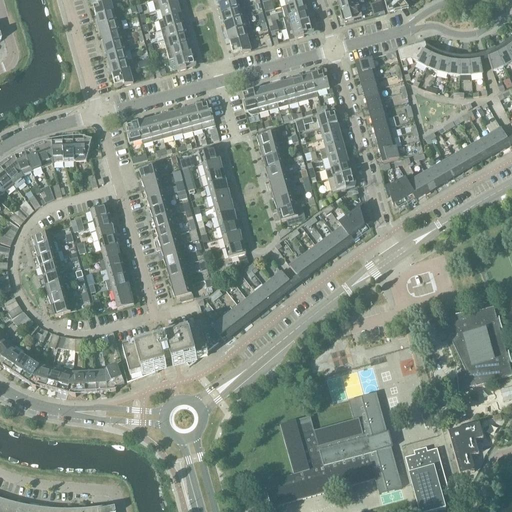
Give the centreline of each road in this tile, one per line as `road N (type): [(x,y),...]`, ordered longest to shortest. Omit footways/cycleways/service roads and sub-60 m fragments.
road 1 (residential): [(156,317),(74,335),(37,319),(16,281),(23,236),(38,219),(122,191)]
road 2 (residential): [(99,114),(333,50)]
road 3 (residential): [(392,257),(333,50)]
road 4 (residential): [(270,352),(392,257)]
road 5 (residential): [(392,257),(511,185)]
road 6 (residential): [(120,511),(105,491),(0,474)]
road 7 (residential): [(156,317),(122,191)]
road 8 (residential): [(401,31),(476,33),(511,3)]
